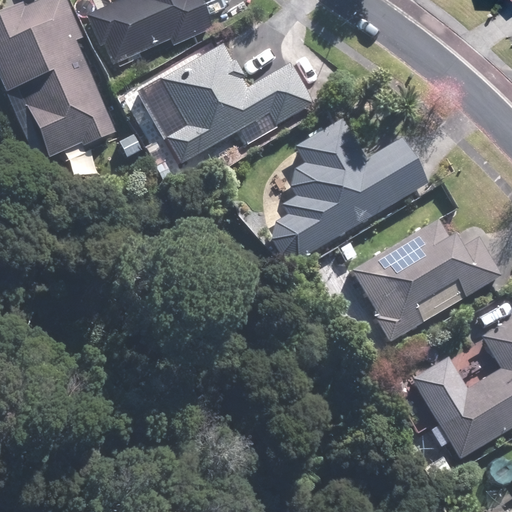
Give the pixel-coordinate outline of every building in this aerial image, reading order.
[(79,41),(61,0),(44,0),(20,11),(18,7),(0,14),(0,96),(30,164),(41,159),(43,162),(78,146),(79,149),(113,133),(73,44),(79,41)] [(210,31),(195,0),(124,0),(83,19),(97,50),(100,48),(109,69),(166,42),(170,50),(210,31)] [(161,142),(177,167),(265,117),(273,129),(312,105),(287,65),(244,92),(237,81),(241,79),(231,63),(228,64),(219,47),(156,83),(183,128),(161,142)] [(276,259),(293,263),(424,187),(397,141),(353,166),(350,167),(346,160),(349,159),(345,153),(343,154),(340,149),(342,148),(349,143),(338,122),(291,149),(300,167),(290,172),(286,190),(291,199),(278,207),(283,218),(272,225),(266,242),(276,259)] [(368,318),(385,346),(497,278),(474,240),(457,250),(449,237),(444,240),(433,222),(346,274),(372,316),(368,318)] [(406,382),(454,462),(511,428),(511,319),(478,339),(496,371),(462,391),(444,360),(406,382)]
